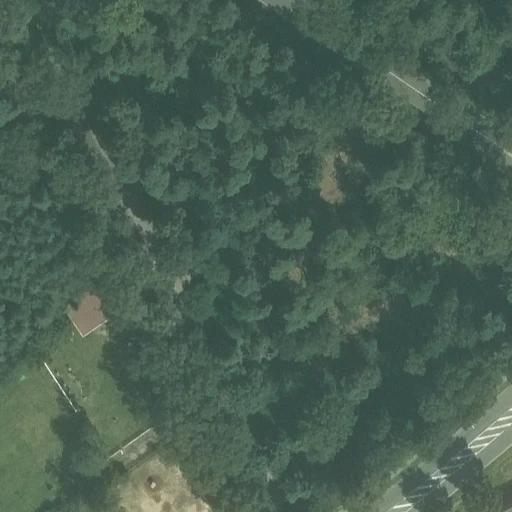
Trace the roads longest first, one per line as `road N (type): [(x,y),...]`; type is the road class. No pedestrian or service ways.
road 1 (secondary): [(274,0),(511,158)]
road 2 (primary): [(397,511),(511,409)]
